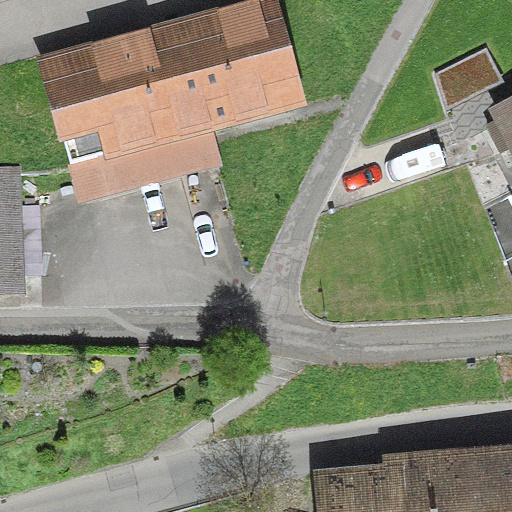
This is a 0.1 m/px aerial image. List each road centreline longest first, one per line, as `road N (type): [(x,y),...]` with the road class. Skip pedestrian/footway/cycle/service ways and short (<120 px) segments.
road 1 (residential): [(511,337),(398,347),(263,333),(0,326)]
road 2 (tertiary): [(59,511),(318,449),(511,423)]
